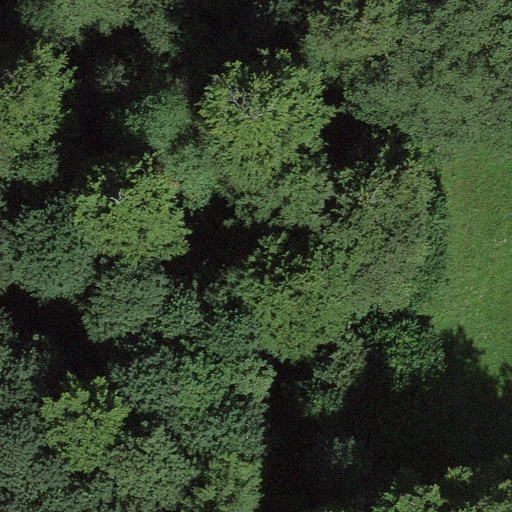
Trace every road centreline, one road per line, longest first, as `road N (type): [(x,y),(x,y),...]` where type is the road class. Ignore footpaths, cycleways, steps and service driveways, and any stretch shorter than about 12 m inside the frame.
road 1 (track): [(339,0),(303,78),(279,254),(275,396),(282,432),(319,511)]
road 2 (track): [(275,396),(0,273)]
